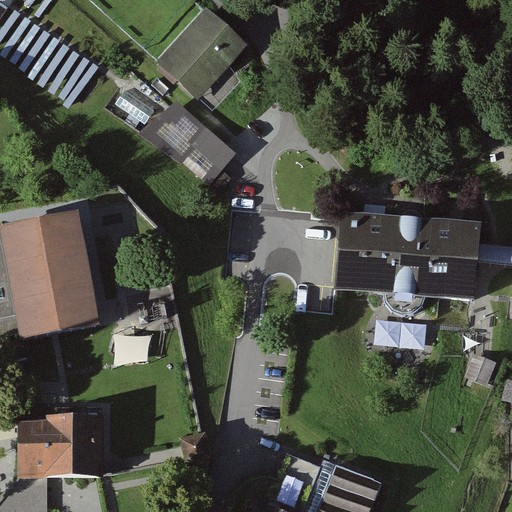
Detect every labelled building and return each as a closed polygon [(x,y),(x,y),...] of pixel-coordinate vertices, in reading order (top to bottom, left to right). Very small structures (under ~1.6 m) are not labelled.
[(250,51),(209,14),(161,65),(202,103),(250,51)] [(180,164),(182,162),(219,194),(232,179),(222,171),(237,153),(177,101),(138,134),(180,164)] [(101,325),(79,213),(0,228),(0,315),(18,312),(23,340),(101,325)] [(482,228),(343,215),(336,292),(475,304),(482,228)] [(474,354),(465,378),(488,387),(497,363),(474,354)] [(511,381),(507,380),(502,400),(511,402),(511,381)] [(104,481),(104,423),(21,424),(21,481),(104,481)] [(206,432),(179,437),(185,463),(211,458),(206,432)] [(276,511),(254,503),(250,511),(374,511),(382,493),(340,476),(324,511),(276,511)]
